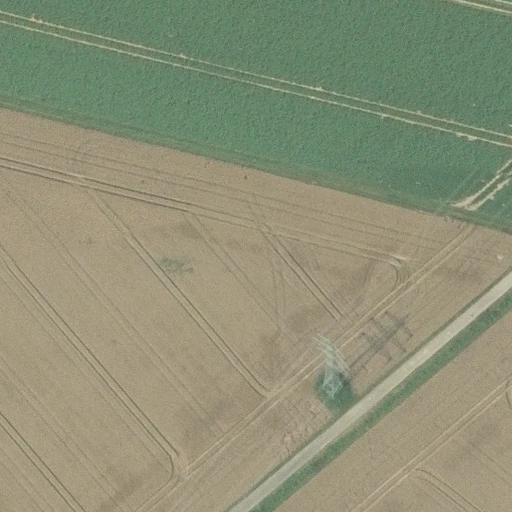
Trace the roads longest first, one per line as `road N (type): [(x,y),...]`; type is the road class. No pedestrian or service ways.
road 1 (track): [(0,102),(511,232)]
road 2 (track): [(240,511),(511,278)]
